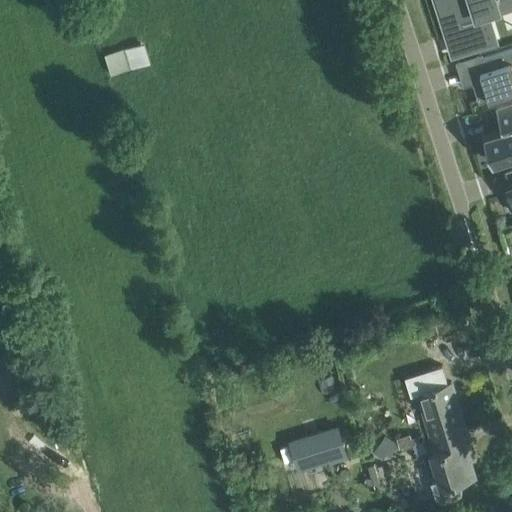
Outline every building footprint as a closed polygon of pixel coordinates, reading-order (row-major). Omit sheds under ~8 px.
[(511,0),(435,0),(444,25),(478,15),(511,3),(511,0)] [(476,20),(461,25),(469,49),(476,47),(484,45),(495,41),(491,27),(489,20),(488,17),(481,19),(476,20)] [(111,72),(150,60),(144,42),(106,54),(111,72)] [(511,47),(483,56),(487,69),(470,74),(479,103),(511,92),(511,47)] [(511,102),(497,107),(503,128),(485,133),(494,163),(511,157),(511,102)] [(464,327),(437,331),(436,328),(422,330),(427,364),(468,358),(464,327)] [(435,454),(465,445),(470,443),(451,382),(416,393),(435,454)] [(298,467),(347,452),(339,427),(290,442),(298,467)] [(475,475),(465,445),(435,454),(431,456),(439,481),(431,483),(435,497),(438,501),(443,502),(456,498),(460,493),(461,489),(458,480),(475,475)]
